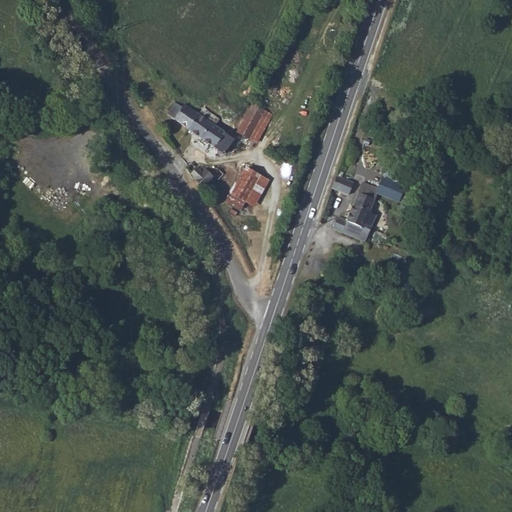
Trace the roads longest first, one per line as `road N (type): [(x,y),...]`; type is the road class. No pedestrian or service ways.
road 1 (secondary): [(379,0),(272,314)]
road 2 (residential): [(54,0),(223,247)]
road 3 (secondary): [(272,314),(204,511)]
